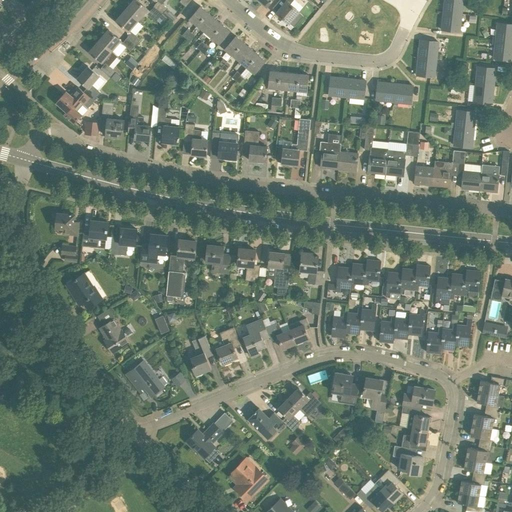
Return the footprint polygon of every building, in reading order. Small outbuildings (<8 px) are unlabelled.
[(138,21),(145,13),(148,10),(142,5),(136,0),(133,0),(125,9),(138,21)] [(293,28),(303,17),(304,16),(290,4),(294,0),(279,0),(272,9),(277,13),(276,14),(288,25),(288,24),(293,28)] [(463,0),(445,0),(444,12),(462,14),(463,0)] [(154,7),(163,14),(168,8),(162,4),(159,1),(154,7)] [(163,14),(154,7),(147,14),(156,22),(163,14)] [(196,25),(207,13),(200,7),(189,19),(196,25)] [(130,31),(132,33),(132,32),(135,35),(139,31),(133,27),(138,21),(125,9),(115,20),(129,32),(130,31)] [(460,32),(462,15),(462,14),(444,12),(442,30),(460,32)] [(204,31),(214,19),(207,13),(196,25),(204,31)] [(211,37),(221,25),(214,19),(204,31),(211,37)] [(511,24),(506,24),(498,23),(496,40),(511,42),(511,24)] [(218,44),(222,39),(229,31),(221,25),(211,37),(218,44)] [(122,40),(115,35),(107,29),(99,40),(112,52),(122,40)] [(186,38),(192,32),(188,29),(183,35),(186,38)] [(132,33),(127,38),(135,45),(141,39),(135,35),(132,32),(132,33)] [(190,42),(195,35),(192,32),(186,38),(190,42)] [(232,55),(242,43),(235,37),(224,49),(232,55)] [(131,51),(135,45),(127,38),(122,43),(131,51)] [(103,62),(112,52),(99,40),(90,52),(103,62)] [(419,57),(437,59),(437,55),(439,42),(430,41),(421,40),(419,57)] [(511,60),(511,59),(511,42),(496,40),(494,58),(511,60)] [(201,50),(206,44),(202,41),(197,47),(201,50)] [(239,61),(249,49),(242,43),(232,55),(239,61)] [(204,54),(210,48),(206,44),(201,50),(204,54)] [(246,67),(256,55),(249,49),(239,61),(246,67)] [(253,74),(257,69),(264,62),(256,55),(246,67),(253,74)] [(435,77),(437,64),(437,59),(419,57),(417,75),(435,77)] [(133,58),(128,65),(133,70),(139,63),(133,58)] [(222,68),(227,62),(223,59),(218,65),(222,68)] [(226,71),(231,65),(227,62),(222,68),(226,71)] [(460,62),(459,73),(467,73),(468,63),(460,62)] [(106,63),(101,69),(111,77),(116,72),(106,63)] [(100,76),(96,73),(88,66),(78,78),(88,87),(84,91),(90,97),(94,101),(101,93),(92,85),(100,76)] [(496,68),(486,67),(478,66),(476,84),(494,86),(496,68)] [(236,80),(241,74),(238,71),(232,77),(236,80)] [(278,89),(280,72),(271,71),(269,88),(278,89)] [(122,77),(116,72),(111,77),(117,83),(122,77)] [(288,90),(290,73),(280,72),(278,89),(288,90)] [(293,90),(297,91),(299,74),(290,73),(288,90),(293,90)] [(240,83),(245,77),(241,74),(236,80),(240,83)] [(307,91),(308,85),(309,75),(299,74),(297,91),(307,91)] [(346,97),(348,79),(331,77),(329,95),(346,97)] [(187,84),(194,88),(197,82),(190,79),(187,84)] [(364,99),(365,91),(366,81),(348,79),(346,97),(364,99)] [(396,84),(378,82),(376,100),(390,102),(394,102),(396,84)] [(457,94),(458,90),(464,91),(465,83),(458,82),(452,82),(451,93),(457,94)] [(411,104),(412,95),(413,85),(396,84),(394,102),(398,102),(411,104)] [(492,104),(494,86),(476,84),(474,102),(492,104)] [(84,91),(84,92),(79,87),(71,96),(66,91),(57,102),(67,111),(64,114),(74,123),(94,101),(90,97),(84,91)] [(207,100),(211,94),(203,89),(199,96),(207,100)] [(104,101),(102,116),(113,117),(114,103),(104,101)] [(219,111),(226,108),(224,104),(221,101),(218,101),(217,107),(219,111)] [(138,117),(139,106),(131,105),(129,132),(129,131),(135,132),(135,139),(150,140),(151,126),(143,125),(144,117),(138,117)] [(163,142),(178,143),(178,137),(179,129),(179,126),(179,123),(171,122),(172,119),(166,118),(167,109),(168,109),(159,108),(158,125),(164,126),(163,142)] [(458,110),(456,123),(456,127),(474,129),(476,112),(466,111),(458,110)] [(385,125),(386,116),(377,115),(376,124),(385,125)] [(122,138),(124,119),(108,117),(106,136),(122,138)] [(271,125),(275,128),(279,122),(273,118),(269,123),(271,125)] [(292,144),(292,148),(283,147),(282,163),(298,165),(300,150),(308,150),(311,120),(300,118),(300,122),(299,129),(299,132),(297,144),(292,144)] [(98,135),(99,125),(99,122),(87,121),(86,133),(87,134),(98,135)] [(207,156),(208,139),(201,138),(202,131),(194,130),(195,124),(186,123),(186,130),(185,138),(185,140),(193,141),(192,154),(207,156)] [(387,156),(388,156),(389,142),(373,141),(374,127),(367,127),(365,139),(366,139),(365,149),(370,150),(368,172),(386,174),(387,156)] [(472,147),(474,129),(456,127),(454,145),(472,147)] [(266,162),(267,145),(259,145),(260,132),(246,130),(244,151),(250,152),(249,160),(266,162)] [(412,156),(413,144),(414,132),(408,131),(406,155),(412,156)] [(236,159),(238,143),(220,140),(221,133),(213,132),(211,150),(212,150),(212,148),(219,149),(218,157),(236,159)] [(339,169),(340,151),(338,151),(339,149),(341,149),(341,146),(325,144),(324,149),(323,149),(321,167),(339,169)] [(356,171),(358,153),(340,151),(339,169),(356,171)] [(501,175),(507,175),(510,151),(504,151),(501,175)] [(405,158),(388,156),(387,156),(386,174),(403,176),(405,158)] [(450,187),(451,175),(452,164),(452,162),(435,161),(435,167),(434,167),(432,185),(450,187)] [(432,185),(434,167),(417,165),(415,184),(432,185)] [(499,174),(497,174),(497,168),(485,167),(485,173),(481,172),(479,190),(497,192),(499,174)] [(479,190),(481,172),(464,171),(463,177),(462,188),(479,190)] [(77,235),(78,232),(79,222),(74,222),(75,215),(60,213),(59,219),(57,219),(56,228),(64,228),(63,233),(77,235)] [(108,222),(96,221),(91,220),(90,231),(84,230),(83,246),(96,247),(96,238),(107,239),(108,222)] [(136,246),(137,239),(137,229),(121,227),(120,237),(113,237),(112,253),(127,255),(128,245),(136,246)] [(166,255),(167,245),(168,235),(151,233),(150,244),(142,243),(140,261),(157,263),(158,254),(166,255)] [(195,259),(195,251),(196,241),(179,239),(178,256),(171,255),(167,295),(174,296),(184,297),(187,272),(183,272),(184,257),(195,259)] [(64,261),(77,262),(78,255),(76,255),(77,246),(63,245),(62,255),(65,256),(64,261)] [(223,254),(223,253),(224,246),(208,245),(206,262),(213,264),(212,272),(229,274),(231,255),(223,254)] [(260,265),(254,265),(256,250),(240,248),(238,266),(247,267),(246,280),(258,281),(260,265)] [(283,264),(283,263),(284,253),(270,251),(268,266),(276,267),(274,286),(278,287),(277,295),(286,296),(287,288),(288,288),(290,265),(283,264)] [(323,285),(324,271),(317,270),(318,256),(312,255),(312,254),(302,253),(300,272),(309,272),(308,283),(323,285)] [(369,280),(379,281),(381,261),(367,259),(366,264),(364,285),(365,285),(365,286),(371,286),(371,285),(369,285),(369,280)] [(364,285),(366,264),(353,263),(352,268),(350,289),(355,289),(355,284),(364,285)] [(429,286),(430,276),(431,266),(417,265),(416,270),(414,290),(418,290),(419,285),(429,286)] [(350,289),(352,268),(339,267),(336,292),(340,292),(340,288),(350,289)] [(414,290),(416,270),(403,268),(402,273),(400,294),(404,294),(405,289),(414,290)] [(469,290),(479,291),(481,271),(467,270),(466,275),(464,295),(468,295),(469,290)] [(87,309),(103,298),(95,285),(94,285),(86,272),(68,284),(77,297),(75,298),(79,305),(83,303),(87,309)] [(400,294),(402,273),(388,272),(386,297),(390,297),(391,293),(400,294)] [(464,295),(466,275),(452,273),(452,278),(450,299),(454,299),(455,294),(464,295)] [(450,299),(452,278),(438,277),(437,285),(436,292),(435,302),(440,303),(440,298),(450,299)] [(511,280),(506,279),(502,296),(510,297),(509,300),(509,302),(511,304),(511,280)] [(124,292),(132,294),(133,286),(126,285),(124,292)] [(134,301),(142,295),(138,290),(130,295),(134,301)] [(265,296),(260,292),(256,298),(261,302),(265,296)] [(162,294),(155,295),(157,302),(163,300),(162,294)] [(321,303),(311,302),(304,301),(304,307),(313,308),(312,314),(319,315),(321,303)] [(257,303),(260,311),(267,308),(265,302),(257,303)] [(374,330),(377,304),(372,304),(372,309),(362,308),(362,314),(360,329),(374,330)] [(408,334),(422,335),(425,310),(420,309),(420,315),(410,314),(408,334)] [(167,315),(169,322),(178,320),(175,312),(167,315)] [(346,333),(348,313),(347,318),(334,316),(331,336),(346,337),(346,333)] [(362,314),(348,313),(346,333),(360,334),(360,329),(362,314)] [(408,339),(408,334),(410,314),(406,314),(405,318),(396,317),(394,337),(408,339)] [(296,343),(290,329),(282,332),(278,322),(272,325),(269,317),(263,319),(263,318),(262,318),(266,327),(270,337),(271,341),(279,338),(283,349),(296,343)] [(394,337),(396,317),(392,317),(392,321),(381,320),(379,341),(394,342),(394,337)] [(113,353),(131,341),(123,329),(122,329),(115,318),(100,328),(107,339),(104,340),(113,353)] [(263,340),(270,337),(266,327),(262,318),(247,324),(250,333),(244,336),(252,357),(259,354),(257,349),(265,345),(263,340)] [(310,327),(307,318),(306,318),(289,325),(291,328),(290,329),(296,343),(309,338),(306,329),(310,327)] [(469,346),(472,321),(467,321),(467,325),(457,324),(457,329),(456,345),(469,346)] [(484,322),(482,332),(493,335),(495,325),(484,322)] [(158,326),(161,334),(170,330),(166,323),(158,326)] [(238,357),(234,348),(241,345),(234,327),(220,333),(225,344),(217,347),(223,364),(232,361),(231,360),(238,357)] [(457,329),(443,328),(442,333),(443,333),(441,348),(455,350),(456,345),(457,329)] [(443,333),(442,333),(429,331),(426,352),(441,353),(441,348),(443,333)] [(212,369),(207,357),(213,354),(206,335),(192,341),(198,354),(189,358),(195,375),(212,369)] [(154,394),(161,388),(168,383),(163,376),(156,381),(155,380),(141,363),(128,373),(141,389),(146,385),(154,394)] [(351,383),(353,375),(336,372),(332,392),(340,394),(339,402),(356,405),(359,385),(351,383)] [(178,385),(185,380),(180,373),(173,378),(178,385)] [(479,391),(499,395),(500,388),(501,384),(503,385),(504,379),(492,376),(491,382),(481,380),(479,391)] [(380,394),(382,381),(376,380),(376,379),(366,377),(363,396),(373,398),(371,409),(377,410),(375,421),(383,423),(388,395),(380,394)] [(421,403),(422,403),(432,405),(435,389),(415,386),(414,394),(405,392),(402,405),(403,406),(420,409),(421,403)] [(306,396),(306,395),(298,388),(288,398),(300,409),(305,414),(311,408),(313,410),(321,402),(311,392),(306,396)] [(499,395),(479,391),(477,402),(487,404),(485,410),(498,412),(499,406),(497,406),(497,403),(500,403),(502,396),(499,395)] [(294,415),(300,409),(288,398),(279,408),(287,416),(283,420),(293,431),(301,422),(294,415)] [(419,415),(420,409),(403,406),(402,412),(400,426),(407,427),(412,428),(428,431),(430,417),(419,415)] [(283,420),(282,419),(275,412),(269,418),(259,408),(249,419),(269,439),(278,429),(276,427),(283,420)] [(497,418),(498,412),(485,410),(484,416),(475,414),(473,425),(492,428),(494,418),(497,418)] [(220,418),(228,426),(233,421),(225,412),(220,418)] [(353,431),(357,426),(352,422),(348,426),(353,431)] [(214,443),(223,433),(214,423),(209,428),(202,435),(198,430),(187,440),(205,457),(216,446),(214,443)] [(490,439),(492,428),(473,425),(471,436),(480,437),(479,443),(491,446),(492,439),(490,439)] [(345,427),(339,433),(343,437),(349,431),(345,427)] [(425,444),(428,431),(412,428),(411,436),(404,434),(402,446),(413,448),(414,443),(425,444)] [(355,439),(350,433),(347,436),(351,442),(355,439)] [(296,454),(306,444),(298,436),(292,443),(294,445),(290,449),(296,454)] [(490,451),(491,446),(479,443),(478,449),(468,447),(466,458),(486,462),(488,451),(490,451)] [(413,448),(402,446),(395,445),(393,456),(400,457),(398,469),(407,471),(407,472),(420,475),(423,457),(410,455),(411,448),(413,449),(413,448)] [(247,500),(269,478),(246,456),(228,474),(241,487),(238,490),(247,500)] [(484,473),(486,462),(466,458),(464,469),(474,471),(473,477),(485,479),(486,473),(484,473)] [(404,493),(396,484),(400,480),(389,469),(380,478),(386,484),(381,489),(394,502),(404,493)] [(485,481),(485,479),(473,477),(472,483),(462,481),(460,492),(479,495),(481,484),(484,485),(485,481)] [(339,487),(351,499),(356,493),(344,481),(343,482),(338,478),(335,482),(339,486),(339,487)] [(381,489),(376,484),(366,493),(362,489),(357,494),(371,508),(375,503),(381,510),(387,504),(389,507),(394,502),(381,489)] [(477,506),(479,495),(460,492),(458,503),(467,504),(466,510),(475,511),(478,511),(480,506),(477,506)] [(295,511),(281,497),(266,511),(295,511)] [(310,511),(315,511),(321,506),(315,500),(307,509),(310,511)]
